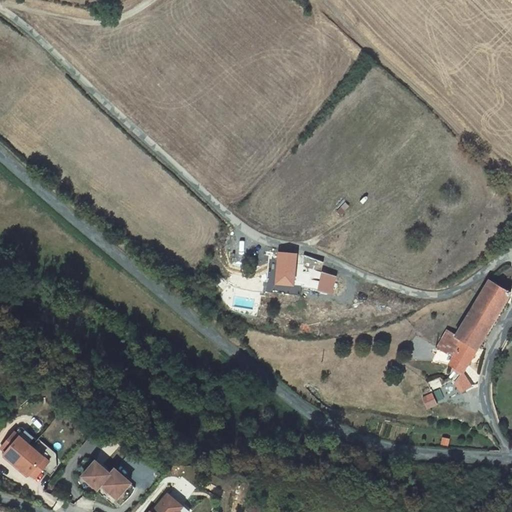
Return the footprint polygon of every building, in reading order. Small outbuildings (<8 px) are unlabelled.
[(294,287),(298,255),(280,252),(276,285),(294,287)] [(330,265),(305,256),(303,269),(319,271),(316,290),(330,293),(333,270),(330,265)] [(476,349),(510,293),(488,280),(454,336),(463,341),(476,349)] [(439,348),(453,357),(463,341),(454,336),(449,333),(439,348)] [(461,374),(476,349),(463,341),(453,357),(447,366),(461,374)] [(471,386),(463,374),(456,383),(461,392),(471,386)] [(452,382),(434,392),(441,404),(459,393),(452,382)] [(430,392),(421,398),(426,409),(436,404),(430,392)] [(14,434),(0,451),(6,455),(4,457),(10,461),(9,463),(23,474),(24,472),(30,477),(32,475),(37,479),(50,462),(14,434)] [(96,463),(83,478),(98,491),(102,487),(118,501),(131,485),(115,471),(111,476),(96,463)] [(150,510),(148,511),(179,511),(183,506),(168,493),(151,511),(150,510)]
